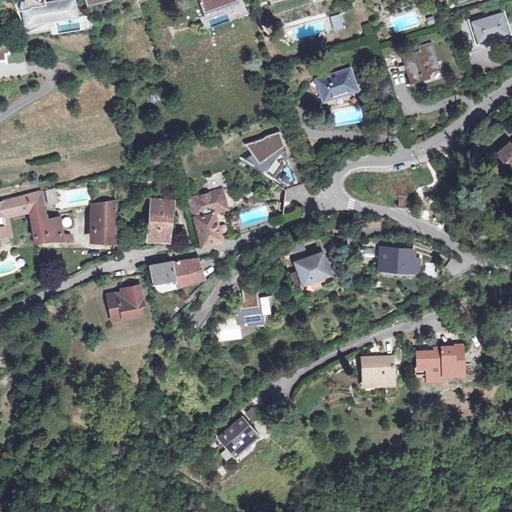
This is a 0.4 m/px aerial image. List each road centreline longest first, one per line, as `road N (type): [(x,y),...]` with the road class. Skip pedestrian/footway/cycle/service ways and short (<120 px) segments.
road 1 (residential): [(262,399),(327,358),(511,287)]
road 2 (unclassified): [(242,239),(95,271),(0,324)]
road 3 (tertiary): [(340,202),(332,185),(337,169),(422,149),(511,85)]
road 4 (tertiary): [(511,264),(478,260),(424,227),(340,202)]
